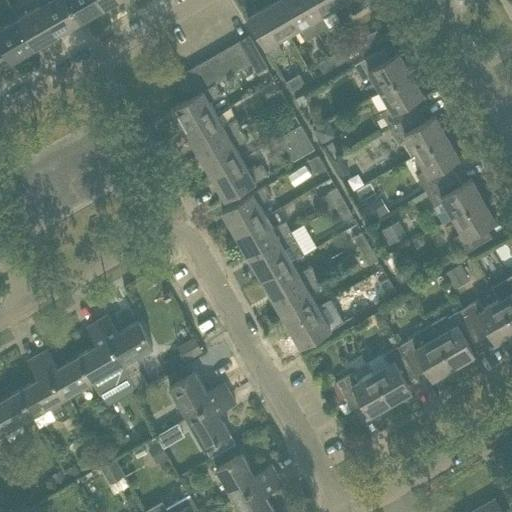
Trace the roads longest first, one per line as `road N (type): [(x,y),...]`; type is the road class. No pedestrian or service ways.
road 1 (unclassified): [(334,509),(191,255),(158,238)]
road 2 (unclassified): [(0,99),(183,0)]
road 3 (unclassified): [(334,509),(511,414)]
road 4 (unclassified): [(21,296),(127,238),(158,238)]
road 5 (unclassified): [(499,104),(437,0)]
